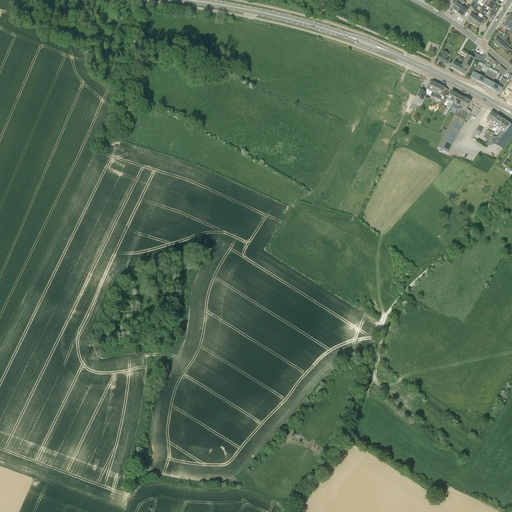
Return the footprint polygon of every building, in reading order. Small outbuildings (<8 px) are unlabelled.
[(455,5),(452,9),(457,14),(462,7),(465,3),(461,1),(461,2),(458,0),(456,3),(455,5)] [(491,10),(495,5),(487,0),(479,0),(478,2),(477,1),(476,3),(480,5),(481,4),(491,10)] [(477,9),(479,5),(476,3),(472,9),(474,10),(472,14),(467,20),(472,24),(477,18),(480,14),(475,11),(477,9)] [(462,17),(465,13),(469,8),(467,6),(465,9),(462,7),(457,14),(462,17)] [(472,24),(478,28),(485,19),(483,18),(488,12),(483,9),(480,14),(477,18),(472,24)] [(511,24),(507,21),(503,26),(510,31),(508,33),(511,35),(511,24)] [(511,35),(508,33),(505,31),(503,34),(505,35),(502,38),(500,36),(497,39),(493,43),(499,48),(505,41),(504,41),(508,37),(510,34),(511,35)] [(510,46),(508,44),(505,41),(499,48),(504,52),(506,51),(509,53),(511,51),(508,48),(510,46)] [(468,56),(462,66),(468,69),(473,59),(475,60),(479,63),(482,57),(478,55),(474,52),(471,58),(468,56)] [(441,55),(438,60),(446,65),(449,60),(446,58),(441,55)] [(468,69),(462,66),(454,61),(451,68),(464,75),(467,70),(468,69)] [(478,82),(480,77),(478,76),(483,67),(482,67),(478,65),(479,63),(471,78),(478,82)] [(485,86),(493,72),(492,72),(492,73),(488,71),(488,70),(483,79),(480,77),(478,82),(485,86)] [(492,90),(495,85),(492,84),(497,75),(492,73),(493,72),(485,86),(492,90)] [(507,80),(506,81),(502,78),(497,87),(495,85),(492,90),(500,94),(507,80)] [(430,81),(426,89),(427,89),(427,90),(428,90),(432,92),(431,96),(430,96),(433,98),(435,94),(439,86),(432,82),(430,82),(430,81)] [(433,98),(432,101),(433,101),(434,98),(440,101),(442,97),(444,98),(446,95),(448,90),(444,88),(439,86),(435,94),(433,98)] [(446,109),(444,112),(445,113),(447,114),(449,111),(451,107),(457,95),(451,92),(449,96),(447,100),(450,101),(447,108),(447,110),(446,109)] [(457,110),(464,98),(457,95),(451,107),(457,110)] [(420,98),(418,97),(416,96),(410,109),(414,110),(419,99),(420,98)] [(465,118),(468,111),(466,110),(470,102),(464,98),(457,110),(456,113),(465,118)] [(447,152),(467,116),(468,115),(469,113),(468,111),(465,118),(456,113),(438,147),(447,152)] [(489,117),(487,119),(492,123),(497,116),(492,113),(489,117)] [(491,124),(488,128),(492,130),(493,128),(492,128),(494,125),(498,128),(503,121),(498,117),(497,116),(492,123),(491,124)] [(511,126),(503,121),(498,128),(495,133),(497,134),(500,131),(501,132),(498,136),(497,137),(495,137),(493,136),(491,138),(486,145),(488,147),(494,145),(495,144),(503,150),(511,137),(511,126)]
